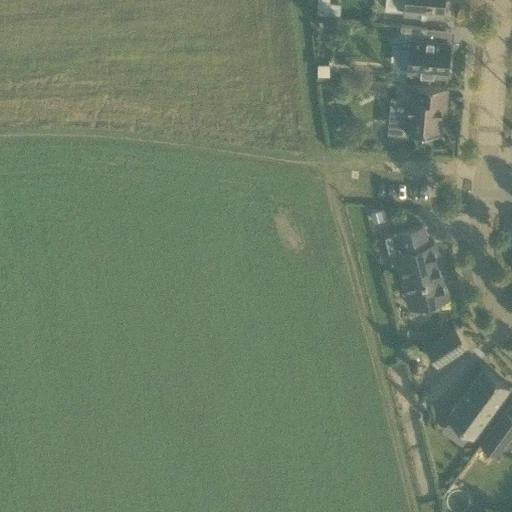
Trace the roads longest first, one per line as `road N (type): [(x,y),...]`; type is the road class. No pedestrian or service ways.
road 1 (track): [(324,165),(414,511)]
road 2 (track): [(324,165),(125,138),(0,136)]
road 3 (residential): [(475,183),(489,0)]
road 4 (residential): [(511,323),(487,303),(473,254),(475,183)]
road 5 (track): [(475,183),(324,165)]
